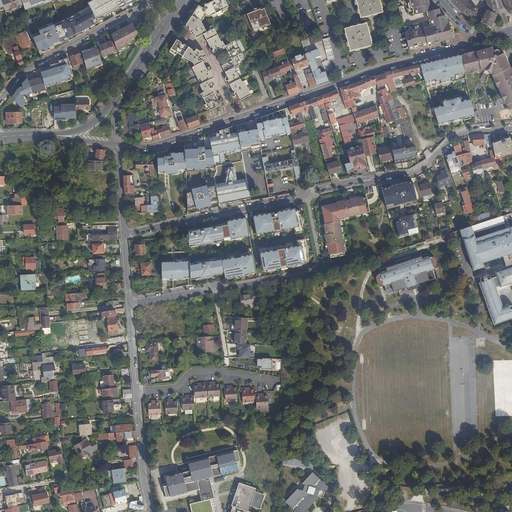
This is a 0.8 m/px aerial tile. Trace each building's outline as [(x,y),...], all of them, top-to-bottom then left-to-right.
[(7,0),(0,0),(4,8),(6,13),(13,10),(13,11),(17,10),(17,9),(24,6),(21,0),(13,0),(13,1),(13,2),(12,2),(11,2),(10,2),(10,1),(8,2),(7,0)] [(21,0),(24,6),(25,11),(53,2),(54,1),(62,0),(21,0)] [(126,6),(123,0),(93,0),(88,3),(89,7),(55,24),(39,31),(41,35),(34,38),(42,56),(70,42),(69,40),(127,11),(126,6)] [(233,61),(222,66),(229,80),(228,81),(233,91),(237,92),(240,100),(251,95),(244,81),(242,82),(235,67),(240,65),(238,62),(241,60),(238,55),(243,53),(236,40),(225,46),(223,42),(221,43),(214,29),(207,32),(202,21),(204,16),(210,17),(229,7),(225,0),(215,0),(207,4),(205,4),(205,8),(202,8),(199,5),(184,26),(188,28),(187,29),(188,29),(190,33),(193,32),(196,38),(204,34),(210,48),(212,47),(213,49),(212,51),(213,53),(217,51),(217,49),(219,48),(221,51),(226,48),(233,61)] [(383,12),(379,0),(356,0),(361,18),(383,12)] [(413,0),(417,14),(421,13),(417,0),(413,0)] [(431,11),(428,0),(417,0),(421,13),(428,12),(430,21),(424,22),(426,32),(427,34),(427,37),(428,41),(427,41),(428,43),(429,45),(440,42),(433,20),(437,18),(434,10),(431,11)] [(451,0),(462,13),(472,18),(473,14),(477,8),(469,3),(466,0),(451,0)] [(475,15),(473,14),(472,18),(491,27),(495,18),(497,13),(497,12),(496,8),(496,3),(494,0),(485,0),(488,8),(486,11),(484,16),(482,19),(479,16),(480,15),(477,12),(475,15)] [(511,0),(503,0),(507,10),(509,13),(511,13),(511,0)] [(263,7),(245,13),(252,32),(270,26),(263,7)] [(441,17),(438,9),(434,10),(437,18),(433,20),(440,42),(446,40),(445,37),(443,37),(439,25),(448,20),(447,19),(446,19),(445,17),(445,16),(441,17)] [(452,35),(448,20),(439,25),(443,37),(445,37),(452,35)] [(132,22),(111,34),(117,50),(121,48),(120,46),(125,44),(125,45),(128,44),(128,43),(126,39),(128,38),(130,42),(133,40),(137,32),(132,22)] [(419,47),(421,47),(421,44),(422,44),(420,37),(425,33),(426,32),(424,22),(422,23),(424,31),(416,33),(411,34),(410,34),(410,38),(411,41),(413,40),(413,39),(416,38),(416,40),(417,39),(419,47)] [(422,23),(414,25),(416,33),(424,31),(422,23)] [(345,29),(351,51),(372,46),(366,24),(345,29)] [(409,26),(403,27),(406,39),(410,38),(410,34),(411,34),(409,26)] [(25,31),(18,35),(22,44),(23,48),(31,45),(25,31)] [(420,37),(422,44),(428,43),(427,41),(428,41),(427,37),(424,38),(423,35),(427,34),(426,32),(425,33),(420,37)] [(20,66),(24,64),(13,34),(3,38),(8,53),(11,52),(12,56),(16,55),(20,66)] [(304,48),(323,41),(323,39),(322,34),(301,41),(304,48)] [(277,48),(273,36),(267,38),(273,53),(283,49),(283,46),(277,48)] [(323,41),(328,60),(322,62),(325,72),(327,76),(333,74),(329,60),(334,59),(329,38),(323,39),(323,41)] [(409,50),(419,47),(417,39),(416,40),(416,38),(413,39),(413,40),(411,41),(411,42),(407,42),(409,50)] [(177,39),(171,49),(193,63),(195,66),(192,68),(199,81),(201,80),(202,83),(200,85),(204,92),(201,93),(209,110),(221,105),(212,88),(210,88),(209,86),(210,85),(212,84),(210,79),(214,77),(211,72),(207,70),(202,60),(199,59),(201,57),(203,57),(207,56),(204,50),(200,51),(197,49),(195,51),(184,44),(183,46),(180,44),(181,42),(177,39)] [(107,42),(107,44),(100,47),(100,48),(97,49),(99,55),(102,54),(103,56),(114,51),(111,41),(107,42)] [(97,49),(96,46),(91,49),(91,48),(87,50),(88,50),(82,52),(84,58),(87,68),(95,65),(102,62),(99,55),(97,49)] [(508,105),(509,108),(511,107),(511,74),(511,71),(508,66),(502,54),(500,55),(498,54),(498,53),(498,52),(497,51),(496,50),(495,50),(494,51),(493,52),(491,51),(491,49),(478,52),(472,54),(463,56),(461,56),(464,69),(466,74),(469,74),(477,72),(483,70),(490,73),(493,80),(497,88),(501,94),(505,102),(506,106),(508,105)] [(318,50),(306,54),(310,65),(311,69),(317,85),(329,81),(327,76),(325,72),(321,74),(320,69),(318,70),(314,59),(320,56),(318,50)] [(75,55),(71,57),(74,65),(75,69),(80,67),(78,64),(84,62),(81,54),(75,55)] [(296,70),(310,65),(306,54),(292,59),(296,70)] [(461,55),(419,65),(421,69),(423,76),(424,78),(424,80),(425,83),(427,88),(430,87),(467,78),(466,74),(464,69),(461,56),(461,55)] [(52,67),(40,70),(45,85),(75,76),(69,57),(60,60),(60,62),(52,65),(52,67)] [(283,65),(278,67),(281,75),(292,71),(288,61),(282,63),(283,65)] [(419,70),(421,69),(419,65),(402,68),(402,69),(404,74),(402,75),(404,79),(406,78),(406,74),(412,72),(413,75),(420,72),(419,70)] [(274,68),(268,71),(271,80),(282,76),(281,75),(278,67),(274,68)] [(305,71),(311,87),(317,85),(311,69),(305,71)] [(395,81),(400,79),(402,82),(404,81),(405,80),(404,79),(402,75),(404,74),(402,69),(390,72),(385,74),(388,84),(391,92),(392,93),(397,91),(394,84),(396,84),(395,81)] [(265,82),(271,80),(268,71),(262,73),(265,82)] [(294,73),(293,74),(296,82),(299,91),(303,90),(297,74),(295,75),(294,73)] [(385,85),(388,84),(385,74),(375,76),(377,84),(379,91),(378,91),(380,97),(387,95),(389,101),(390,102),(394,100),(392,93),(391,92),(388,93),(385,85)] [(172,96),(175,95),(171,83),(168,75),(166,75),(169,84),(166,85),(167,90),(168,90),(169,96),(171,95),(172,96)] [(373,86),(377,84),(375,76),(371,78),(371,77),(340,89),(347,109),(348,108),(353,107),(355,114),(357,121),(358,122),(358,123),(379,116),(376,106),(357,113),(354,103),(352,100),(357,98),(357,99),(361,97),(359,91),(373,86)] [(45,85),(42,77),(29,81),(32,92),(46,88),(45,85)] [(413,78),(405,80),(404,81),(406,87),(415,84),(424,80),(424,78),(419,80),(419,79),(417,80),(414,81),(413,78)] [(296,82),(285,86),(289,95),(299,92),(299,91),(296,82)] [(23,86),(14,100),(20,106),(25,105),(23,102),(30,91),(23,86)] [(332,97),(333,100),(339,97),(337,90),(328,94),(330,98),(332,97)] [(159,110),(161,117),(172,114),(170,107),(168,107),(166,100),(168,100),(166,95),(163,96),(163,95),(162,94),(160,94),(159,95),(160,97),(156,98),(158,102),(152,104),(154,108),(160,106),(161,110),(159,110)] [(323,103),(325,102),(325,103),(331,101),(333,100),(332,97),(330,98),(328,94),(316,98),(316,99),(318,105),(323,103)] [(380,97),(380,103),(389,101),(387,95),(380,97)] [(471,117),(475,116),(474,112),(471,99),(462,102),(461,97),(460,98),(442,102),(443,106),(434,108),(439,124),(464,118),(471,117)] [(89,99),(75,100),(76,104),(76,109),(89,109),(89,99)] [(313,107),(318,105),(316,99),(307,102),(310,110),(313,120),(317,119),(313,107)] [(395,108),(397,107),(394,100),(390,102),(395,120),(401,118),(399,111),(396,111),(395,108)] [(301,113),(310,110),(307,102),(307,101),(299,104),(301,113)] [(387,123),(395,120),(390,102),(389,101),(380,103),(380,105),(387,123)] [(57,102),(54,102),(54,119),(69,119),(69,118),(76,118),(76,109),(76,104),(61,104),(61,107),(57,107),(57,102)] [(174,107),(181,131),(186,129),(178,103),(174,104),(175,107),(174,107)] [(302,140),(309,139),(301,113),(299,104),(289,107),(289,108),(292,116),(298,113),(300,117),(299,117),(300,122),(293,124),(293,123),(289,124),(291,133),(294,144),(303,142),(302,140)] [(397,107),(399,111),(401,118),(407,116),(404,106),(397,107)] [(285,134),(291,133),(289,124),(286,109),(272,113),(273,119),(262,122),(262,117),(255,119),(259,140),(264,139),(264,137),(285,133),(285,134)] [(32,111),(32,122),(45,122),(45,111),(32,111)] [(22,112),(7,113),(7,123),(22,123),(22,112)] [(137,137),(142,135),(140,130),(139,126),(135,127),(133,123),(138,121),(135,112),(131,113),(132,117),(128,118),(129,122),(131,122),(132,126),(131,127),(129,127),(130,132),(132,131),(133,135),(137,134),(137,137)] [(337,123),(336,120),(334,113),(328,114),(334,133),(337,132),(334,124),(337,123)] [(194,116),(185,119),(189,129),(201,124),(198,115),(194,116)] [(353,122),(351,115),(349,116),(345,117),(347,124),(353,122)] [(346,124),(347,124),(345,117),(338,120),(341,127),(346,144),(352,143),(346,124)] [(242,152),(260,148),(260,147),(259,140),(255,119),(237,125),(242,152)] [(405,140),(412,138),(408,120),(403,121),(401,122),(405,140)] [(160,128),(163,137),(171,134),(168,125),(160,128)] [(153,127),(151,128),(151,129),(154,140),(160,138),(157,130),(154,130),(153,127)] [(365,127),(359,129),(361,136),(362,139),(369,137),(374,136),(375,136),(373,129),(366,130),(365,127)] [(322,131),(323,136),(329,134),(333,133),(331,128),(322,131)] [(151,129),(140,130),(142,135),(143,141),(148,142),(154,140),(151,129)] [(194,140),(185,143),(185,153),(185,158),(186,169),(206,168),(206,165),(215,165),(210,135),(198,139),(198,140),(194,140)] [(474,146),(485,144),(485,141),(485,140),(484,135),(473,136),(474,146)] [(487,144),(488,148),(488,151),(490,151),(491,159),(481,161),(481,162),(483,170),(493,166),(494,170),(496,169),(496,171),(497,171),(493,158),(495,157),(494,145),(493,143),(492,144),(490,135),(484,135),(485,140),(485,141),(486,141),(487,144)] [(330,136),(323,138),(319,139),(325,159),(333,156),(330,147),(333,146),(330,136)] [(369,141),(369,137),(362,139),(363,147),(365,155),(377,152),(375,145),(370,146),(369,141)] [(496,159),(511,153),(511,144),(510,139),(505,141),(501,142),(494,145),(495,157),(496,159)] [(402,161),(417,157),(413,144),(407,146),(407,144),(403,145),(403,146),(393,148),(394,157),(395,159),(401,157),(402,161)] [(297,181),(302,180),(295,147),(294,145),(291,146),(291,148),(290,149),(292,154),(268,159),(267,156),(262,157),(263,163),(265,173),(294,167),(297,181)] [(380,161),(394,157),(393,148),(392,146),(392,145),(378,149),(380,161)] [(364,169),(368,169),(365,155),(363,147),(360,147),(359,149),(355,151),(358,160),(351,162),(346,164),(348,173),(354,172),(355,168),(359,170),(360,167),(364,169)] [(352,149),(348,151),(351,162),(358,160),(355,151),(354,151),(352,149)] [(91,156),(91,160),(96,160),(96,158),(104,159),(105,151),(97,150),(96,157),(91,156)] [(472,162),(471,152),(465,154),(463,155),(464,164),(472,162)] [(185,158),(185,153),(171,154),(171,156),(165,157),(165,158),(157,158),(158,172),(164,172),(165,174),(172,174),(178,173),(178,171),(178,169),(186,169),(185,158)] [(219,160),(221,171),(243,167),(241,155),(219,160)] [(456,157),(446,160),(451,175),(461,171),(456,157)] [(135,158),(122,158),(123,170),(128,170),(128,169),(135,169),(135,158)] [(89,160),(89,171),(102,171),(102,161),(89,160)] [(153,161),(137,162),(137,169),(144,168),(144,169),(145,170),(146,171),(147,171),(147,177),(154,176),(153,161)] [(339,162),(327,166),(329,174),(336,172),(337,173),(342,172),(339,162)] [(481,173),(484,172),(483,170),(481,162),(475,163),(475,165),(471,166),(473,171),(480,169),(481,173)] [(466,184),(476,181),(470,165),(467,166),(466,164),(463,165),(460,166),(461,167),(464,178),(466,184)] [(442,175),(437,177),(440,187),(446,186),(447,189),(452,187),(447,172),(441,174),(442,175)] [(94,175),(95,191),(107,191),(107,186),(105,186),(105,180),(106,180),(106,175),(94,175)] [(131,181),(134,180),(134,175),(123,176),(125,196),(135,196),(134,186),(131,186),(131,181)] [(267,180),(257,181),(259,196),(268,195),(267,180)] [(428,181),(418,183),(423,202),(433,200),(428,181)] [(412,182),(382,189),(386,206),(416,200),(412,182)] [(214,184),(187,190),(188,211),(218,204),(214,184)] [(466,214),(476,211),(468,187),(460,189),(466,205),(464,206),(466,214)] [(152,205),(147,205),(147,212),(159,212),(159,196),(151,197),(152,205)] [(10,202),(10,206),(23,205),(27,205),(27,197),(12,197),(12,202),(10,202)] [(143,197),(135,197),(135,207),(135,213),(147,212),(147,205),(144,205),(143,197)] [(324,213),(324,214),(325,224),(324,224),(326,234),(325,234),(327,244),(328,244),(329,248),(330,254),(331,258),(346,255),(345,252),(344,244),(343,239),(342,235),(340,225),(340,221),(340,220),(339,219),(347,217),(356,215),(360,214),(363,213),(367,212),(370,211),(367,197),(363,198),(363,197),(360,198),(357,199),(356,198),(350,199),(350,200),(347,201),(343,202),(343,201),(336,203),(323,206),(324,213)] [(437,214),(445,212),(444,204),(443,202),(435,204),(437,214)] [(64,222),(64,210),(59,210),(58,208),(54,209),(54,218),(58,218),(58,222),(64,222)] [(253,217),(257,235),(294,227),(296,234),(304,232),(300,210),(296,211),(295,209),(278,212),(278,214),(271,215),(271,213),(253,217)] [(511,212),(498,216),(493,218),(491,219),(480,222),(460,229),(473,270),(474,272),(477,271),(476,269),(485,267),(483,263),(503,256),(506,268),(495,272),(496,276),(491,278),(490,276),(488,276),(486,276),(482,277),(481,278),(480,279),(480,280),(480,281),(481,283),(479,283),(492,326),(511,320),(511,318),(511,317),(511,307),(511,306),(510,306),(509,306),(507,307),(507,305),(501,307),(495,286),(499,285),(500,287),(511,283),(511,212)] [(414,214),(400,217),(400,221),(396,222),(399,235),(418,231),(414,214)] [(218,242),(250,236),(247,218),(228,221),(228,224),(193,230),(189,231),(190,246),(198,245),(198,246),(218,242)] [(34,226),(38,226),(38,223),(33,223),(33,224),(25,225),(26,234),(30,234),(30,236),(32,236),(32,239),(36,239),(36,235),(34,236),(34,226)] [(68,226),(57,226),(57,240),(68,239),(68,226)] [(89,236),(89,241),(118,240),(117,229),(111,229),(109,229),(109,234),(105,234),(105,235),(98,235),(98,234),(92,234),(92,236),(89,236)] [(454,234),(453,231),(427,240),(427,242),(444,236),(444,237),(454,234)] [(298,246),(260,253),(263,271),(281,268),(281,267),(288,266),(288,267),(306,263),(305,262),(309,261),(305,239),(297,240),(298,246)] [(104,244),(94,245),(95,253),(104,252),(104,244)] [(144,245),(135,245),(136,255),(144,255),(144,245)] [(386,283),(388,291),(405,286),(419,281),(435,276),(433,268),(434,268),(433,266),(434,266),(434,267),(437,266),(437,264),(437,262),(436,257),(435,256),(434,255),(432,255),(430,256),(429,254),(428,254),(428,252),(411,258),(410,255),(396,259),(396,262),(379,268),(380,270),(379,270),(379,272),(378,272),(376,274),(376,275),(376,276),(378,281),(379,282),(380,284),(383,283),(382,282),(384,282),(385,284),(386,283)] [(253,254),(222,261),(225,274),(226,278),(234,277),(234,278),(249,275),(248,274),(257,272),(253,254)] [(36,269),(35,258),(26,258),(27,269),(36,269)] [(191,279),(225,274),(222,261),(222,258),(214,260),(214,259),(198,261),(198,262),(190,262),(191,275),(191,277),(191,279)] [(88,272),(104,271),(104,263),(102,263),(102,259),(88,260),(89,263),(88,263),(88,272)] [(190,260),(162,262),(162,278),(178,277),(178,278),(184,278),(183,276),(191,275),(190,262),(190,260)] [(150,263),(141,264),(142,275),(151,275),(150,263)] [(105,273),(92,274),(93,288),(106,287),(105,273)] [(36,288),(35,274),(21,275),(22,289),(36,288)] [(75,301),(75,302),(79,302),(81,302),(81,296),(85,296),(85,292),(66,294),(67,301),(75,301)] [(239,296),(242,307),(254,305),(253,302),(257,301),(257,294),(252,294),(252,295),(245,296),(245,295),(239,296)] [(27,326),(28,330),(34,329),(50,328),(48,316),(42,316),(43,323),(36,324),(35,317),(29,317),(29,321),(28,322),(28,325),(27,326)] [(116,316),(106,318),(108,335),(118,333),(116,316)] [(213,317),(207,317),(207,325),(204,325),(205,332),(215,331),(213,317)] [(246,331),(247,317),(244,317),(236,317),(236,330),(246,331)] [(236,330),(235,343),(238,343),(246,344),(247,331),(246,331),(236,330)] [(207,341),(207,337),(198,337),(198,349),(201,349),(203,349),(203,352),(213,352),(213,341),(210,341),(207,341)] [(157,343),(146,343),(147,351),(150,351),(151,360),(159,360),(157,343)] [(251,351),(251,359),(255,359),(256,352),(260,353),(260,348),(254,347),(254,349),(251,348),(250,351),(251,351)] [(271,368),(272,358),(263,357),(262,368),(271,368)] [(0,358),(0,366),(2,366),(11,365),(10,359),(10,358),(9,358),(0,358)] [(54,380),(57,380),(56,375),(54,375),(54,370),(56,370),(55,360),(45,361),(42,361),(32,362),(33,370),(38,369),(38,366),(43,366),(44,377),(42,377),(42,382),(46,381),(51,381),(54,380)] [(166,379),(165,369),(149,371),(149,377),(156,376),(156,380),(166,379)] [(113,374),(103,375),(103,380),(100,380),(100,386),(105,386),(106,388),(101,388),(102,395),(117,394),(117,387),(114,387),(113,374)] [(200,385),(198,385),(195,386),(195,398),(207,397),(206,382),(200,383),(200,385)] [(214,384),(213,382),(207,382),(209,397),(221,396),(219,384),(216,384),(214,384)] [(2,386),(3,401),(15,400),(14,385),(2,386)] [(231,388),(231,385),(225,386),(226,400),(238,399),(237,388),(233,388),(231,388)] [(248,390),(248,387),(242,388),(243,402),(255,401),(254,389),(250,390),(248,390)] [(123,390),(123,399),(132,398),(131,390),(123,390)] [(262,396),(262,393),(255,394),(256,408),(269,407),(268,395),(264,396),(262,396)] [(188,397),(186,397),(182,398),(182,401),(183,410),(195,409),(194,395),(188,395),(188,397)] [(113,411),(113,399),(102,400),(103,412),(113,411)] [(171,401),(171,399),(165,399),(166,413),(178,413),(177,401),(174,401),(171,401)] [(27,400),(11,402),(12,413),(28,411),(27,400)] [(161,414),(160,400),(154,400),(154,403),(152,403),(148,403),(149,415),(161,414)] [(50,403),(42,403),(43,414),(43,418),(52,417),(50,403)] [(12,433),(11,422),(2,423),(3,434),(12,433)] [(81,425),(82,436),(92,435),(91,424),(81,425)] [(116,425),(116,433),(133,431),(132,424),(116,425)] [(124,438),(135,437),(134,431),(133,431),(116,433),(111,433),(98,434),(99,439),(108,438),(108,439),(117,439),(117,440),(119,441),(122,441),(124,439),(124,438)] [(12,445),(15,461),(20,460),(17,439),(9,440),(9,446),(12,445)] [(47,446),(48,446),(47,441),(34,443),(29,444),(27,445),(26,444),(18,445),(19,450),(28,449),(29,451),(48,447),(47,446)] [(84,443),(75,447),(82,459),(87,456),(86,455),(88,453),(89,454),(94,451),(89,441),(84,444),(84,443)] [(59,463),(64,462),(62,451),(57,452),(56,449),(48,451),(50,461),(58,459),(59,463)] [(191,511),(213,511),(212,507),(208,508),(206,500),(210,499),(214,498),(210,480),(206,481),(205,478),(238,470),(236,462),(240,461),(237,450),(188,462),(190,470),(165,476),(167,485),(163,486),(166,497),(199,489),(201,501),(189,504),(191,511)] [(314,469),(315,462),(289,457),(288,465),(314,469)] [(124,468),(132,467),(132,459),(123,460),(124,468)] [(15,470),(22,469),(21,462),(21,460),(20,460),(15,461),(6,462),(11,487),(18,485),(15,470)] [(46,462),(36,464),(37,474),(48,472),(46,462)] [(37,474),(36,464),(26,466),(28,476),(37,474)] [(124,481),(122,469),(113,470),(114,483),(124,481)] [(292,501),(289,504),(297,511),(301,511),(306,508),(309,506),(308,505),(312,502),(314,496),(323,499),(325,492),(321,491),(326,487),(314,477),(308,483),(308,482),(305,485),(303,491),(301,490),(292,500),(292,501)] [(256,487),(239,481),(235,493),(231,504),(231,508),(229,511),(251,511),(248,511),(250,506),(260,509),(264,494),(255,491),(256,487)] [(127,485),(110,490),(114,504),(117,503),(117,504),(127,501),(124,490),(128,489),(127,485)] [(61,492),(60,488),(57,488),(58,493),(59,492),(61,501),(74,499),(73,490),(61,492)] [(47,492),(32,495),(34,505),(49,502),(47,492)] [(78,511),(76,503),(69,504),(70,511),(71,511),(78,511)]
